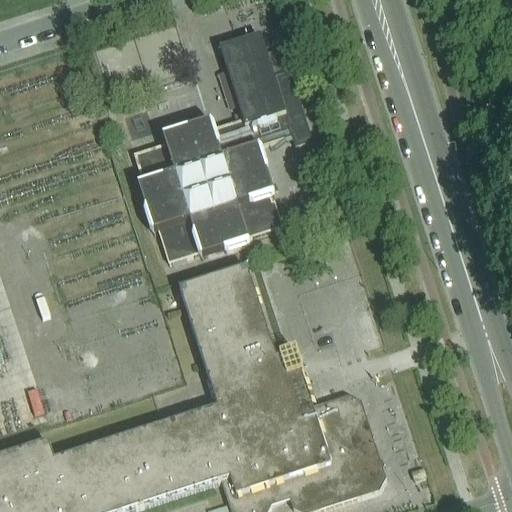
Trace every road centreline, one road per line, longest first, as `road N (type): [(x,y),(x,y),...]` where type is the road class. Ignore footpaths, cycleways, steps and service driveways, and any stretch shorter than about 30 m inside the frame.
road 1 (tertiary): [(485,333),(388,31)]
road 2 (residential): [(0,44),(137,0)]
road 3 (tertiary): [(485,333),(487,388),(511,463)]
